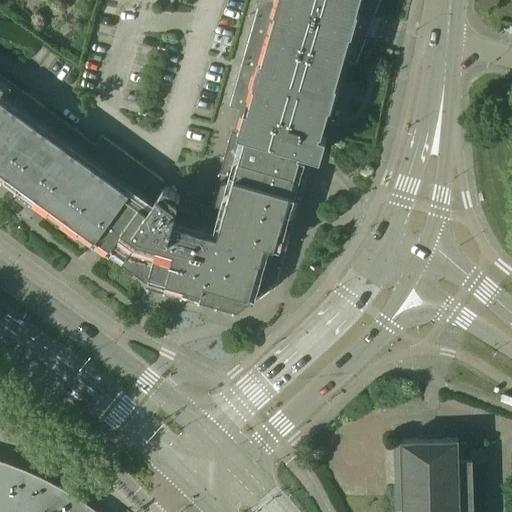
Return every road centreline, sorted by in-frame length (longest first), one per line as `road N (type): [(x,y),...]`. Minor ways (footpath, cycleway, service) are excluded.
road 1 (secondary): [(207,436),(162,392),(0,271)]
road 2 (tertiary): [(385,246),(352,300),(207,436)]
road 3 (secondary): [(0,328),(119,412),(184,470)]
road 4 (residential): [(104,118),(162,163),(204,23)]
road 5 (tertiary): [(233,464),(388,324)]
road 6 (tertiary): [(444,76),(385,246)]
road 7 (tertiary): [(422,247),(438,212),(444,76)]
road 8 (residential): [(104,118),(131,23),(204,23)]
road 9 (residential): [(0,59),(81,117),(104,118)]
